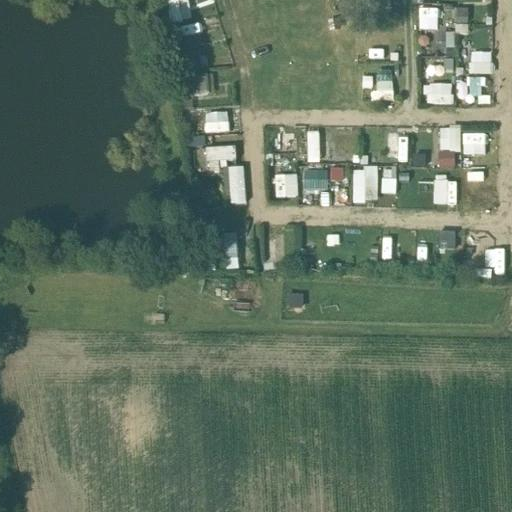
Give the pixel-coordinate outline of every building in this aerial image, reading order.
[(190,0),(169,0),(174,23),(195,19),(190,0)] [(446,23),(456,23),(457,7),(446,7),(446,23)] [(471,22),(471,8),(458,7),(458,21),(471,22)] [(457,47),(458,32),(445,31),(444,46),(457,47)] [(458,77),(458,56),(428,56),(428,77),(458,77)] [(377,100),(397,99),(395,68),(376,68),(377,100)] [(193,93),(211,92),(210,75),(192,76),(193,93)] [(435,101),(455,102),(456,79),(435,78),(435,101)] [(457,150),(464,150),(464,126),(442,126),(441,165),(457,165),(457,150)] [(240,201),(239,147),(199,147),(199,201),(240,201)] [(399,193),(400,165),(383,165),(383,193),(399,193)] [(334,167),(334,180),(347,181),(348,167),(334,167)] [(357,201),(381,201),(381,167),(356,167),(357,201)] [(308,189),(333,188),(332,169),(307,170),(308,189)] [(277,174),(278,197),(301,197),(300,174),(277,174)] [(459,204),(459,180),(437,179),(437,204),(459,204)] [(441,247),(457,248),(458,231),(441,231),(441,247)]
